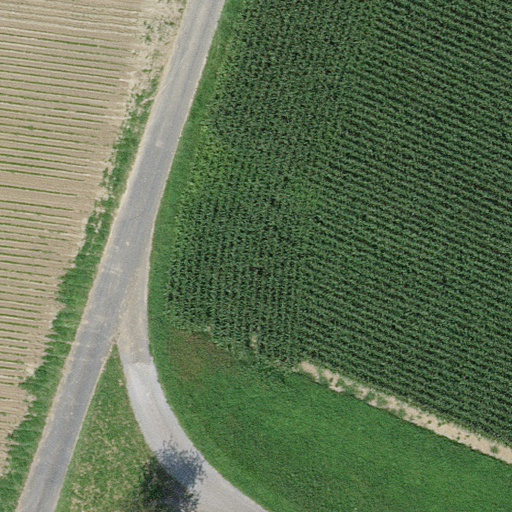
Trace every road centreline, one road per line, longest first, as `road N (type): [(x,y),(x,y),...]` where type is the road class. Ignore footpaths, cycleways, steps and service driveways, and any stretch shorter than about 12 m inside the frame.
road 1 (unclassified): [(211,0),(41,511)]
road 2 (track): [(223,511),(178,462),(145,379),(135,235)]
